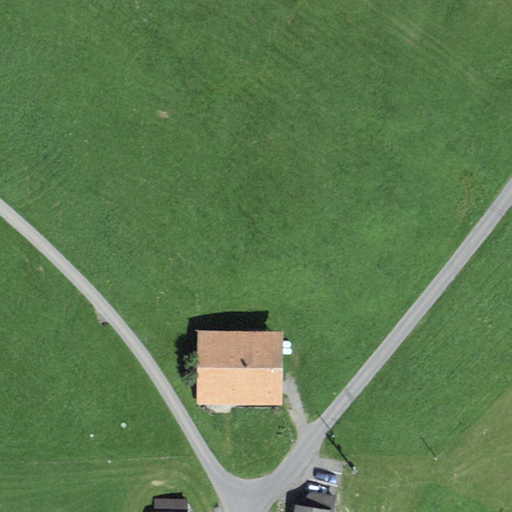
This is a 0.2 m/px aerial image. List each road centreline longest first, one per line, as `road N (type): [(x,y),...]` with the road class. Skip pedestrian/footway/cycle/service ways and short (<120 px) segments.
road 1 (unclassified): [(511,191),(258,511)]
road 2 (unclassified): [(0,200),(130,332),(244,511)]
